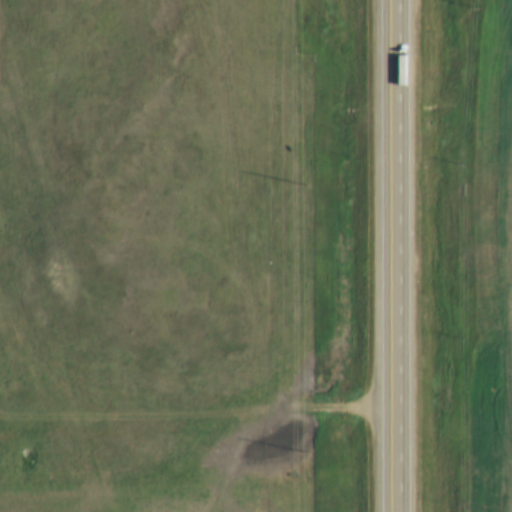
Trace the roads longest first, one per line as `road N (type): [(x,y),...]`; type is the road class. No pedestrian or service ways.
road 1 (primary): [(394,511),(393,0)]
road 2 (track): [(394,413),(308,411),(275,398),(137,229)]
